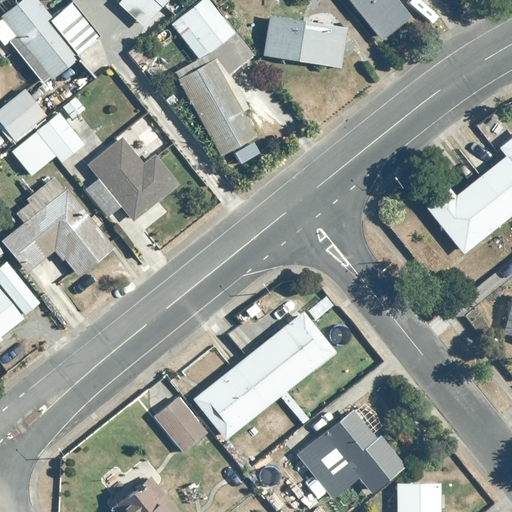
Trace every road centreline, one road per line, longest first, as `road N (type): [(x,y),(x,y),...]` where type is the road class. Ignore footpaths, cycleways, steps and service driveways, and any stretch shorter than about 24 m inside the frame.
road 1 (tertiary): [(297,201),(0,444)]
road 2 (residential): [(297,201),(511,468)]
road 3 (tertiary): [(511,44),(446,83),(297,201)]
